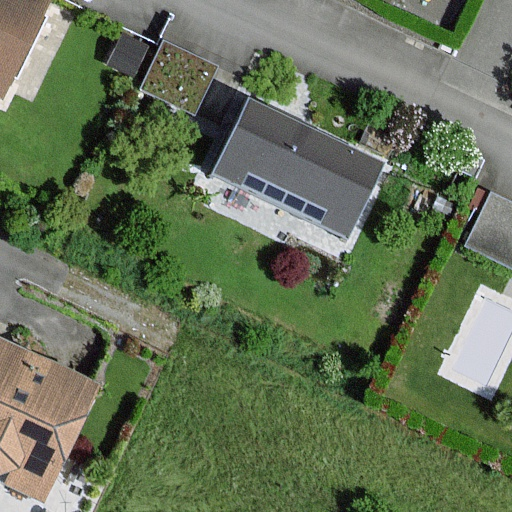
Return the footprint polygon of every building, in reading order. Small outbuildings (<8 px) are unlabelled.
[(48,0),(0,0),(0,88),(8,92),(48,0)] [(216,66),(165,45),(146,89),(196,111),(216,66)] [(380,164),(251,103),(219,169),(349,230),(380,164)] [(511,204),(492,195),(470,241),(511,260),(511,204)] [(0,484),(39,503),(95,386),(0,341),(0,484)]
